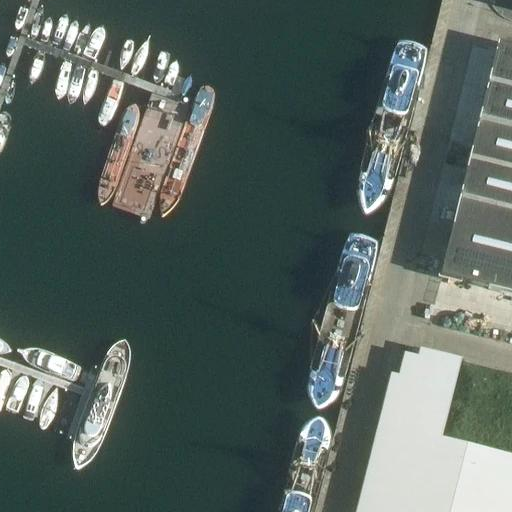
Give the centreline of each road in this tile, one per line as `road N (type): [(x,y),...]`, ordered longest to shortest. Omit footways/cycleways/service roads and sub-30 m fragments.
road 1 (unclassified): [(378,325),(461,0)]
road 2 (unclassified): [(331,511),(378,325)]
road 3 (unclassified): [(511,358),(378,325)]
